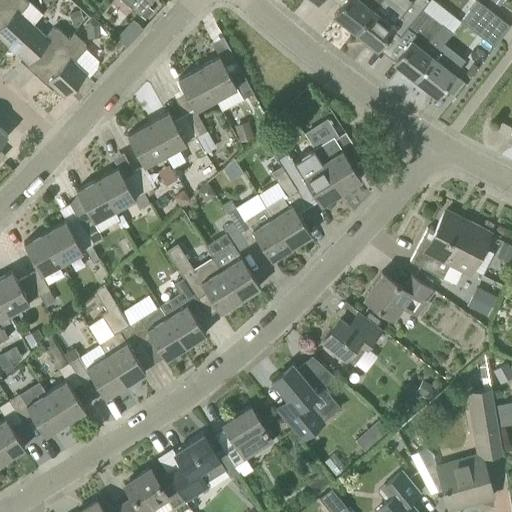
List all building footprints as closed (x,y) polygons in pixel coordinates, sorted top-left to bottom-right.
[(12,47),(33,24),(43,13),(29,0),(5,0),(0,6),(0,40),(2,38),(12,47)] [(141,14),(153,0),(136,0),(131,6),(141,14)] [(345,0),(334,14),(356,31),(379,0),(345,0)] [(413,0),(405,11),(391,0),(379,0),(356,31),(377,47),(399,20),(407,27),(422,8),(428,0),(413,0)] [(499,39),(510,25),(478,0),(476,0),(470,9),(493,26),(489,31),(499,39)] [(453,32),(434,17),(422,8),(407,27),(416,33),(394,61),(415,78),(444,42),(453,32)] [(93,16),(86,23),(87,37),(100,35),(99,23),(93,16)] [(124,43),(138,25),(129,18),(115,36),(124,43)] [(46,35),(33,24),(12,47),(22,56),(20,58),(36,74),(69,38),(58,28),(53,28),(46,35)] [(65,96),(87,73),(74,61),(86,48),(86,42),(75,32),(69,38),(36,74),(53,89),(55,87),(65,96)] [(453,92),(463,80),(454,72),(465,59),(444,42),(415,78),(437,95),(444,85),(453,92)] [(225,64),(220,55),(199,66),(216,97),(223,109),(254,92),(236,59),(225,64)] [(207,130),(196,109),(216,97),(199,66),(178,77),(195,109),(185,114),(196,135),(207,130)] [(174,120),(169,111),(148,122),(165,153),(186,142),(186,141),(189,139),(196,135),(185,114),(174,120)] [(235,124),(241,141),(252,137),(247,120),(235,124)] [(144,165),(165,153),(148,122),(127,133),(144,165)] [(0,156),(0,142),(8,134),(0,126),(0,160),(2,159),(0,156)] [(341,191),(361,178),(348,158),(358,151),(346,131),(335,138),(342,148),(323,161),(341,191)] [(234,157),(224,168),(231,179),(243,171),(234,157)] [(302,173),(296,162),(294,163),(285,169),(298,189),(308,183),(321,204),(341,191),(323,161),(302,173)] [(144,192),(156,185),(144,165),(133,171),(144,192)] [(124,176),(118,166),(97,178),(115,209),(134,198),(144,192),(133,171),(124,176)] [(288,196),(298,189),(285,169),(275,175),(288,196)] [(93,244),(104,238),(94,220),(115,209),(97,178),(76,189),(92,218),(82,223),(93,244)] [(174,196),(181,206),(191,199),(184,189),(174,196)] [(144,192),(134,198),(140,208),(150,203),(144,192)] [(289,205),(284,196),(283,195),(266,205),(273,216),(291,246),(312,233),(293,203),(289,205)] [(246,218),(245,217),(236,224),(248,244),(258,237),(271,259),(291,246),(273,216),(266,205),(246,218)] [(469,226),(463,223),(464,221),(445,211),(434,230),(427,227),(410,260),(443,277),(450,262),(456,265),(456,264),(470,271),(491,231),(472,221),(469,226)] [(72,229),(67,219),(45,230),(63,261),(83,250),(93,244),(82,223),(72,229)] [(238,251),(248,244),(236,224),(233,220),(223,226),(234,245),(238,251)] [(39,268),(28,274),(40,295),(50,290),(50,289),(41,273),(63,261),(45,230),(24,242),(39,268)] [(240,298),(260,285),(242,255),(238,251),(234,245),(214,257),(240,298)] [(181,246),(169,253),(177,266),(189,259),(181,246)] [(214,257),(194,270),(186,275),(184,276),(197,296),(207,290),(220,311),(240,298),(214,257)] [(19,279),(13,270),(0,276),(0,296),(9,312),(29,301),(40,295),(28,274),(19,279)] [(403,285),(382,271),(364,297),(393,317),(402,304),(417,313),(434,289),(412,273),(403,285)] [(160,304),(167,315),(185,345),(206,333),(187,303),(197,296),(184,276),(182,278),(174,283),(180,292),(160,304)] [(477,288),(469,305),(487,314),(496,296),(477,288)] [(1,328),(0,325),(0,317),(9,312),(0,296),(0,341),(9,337),(3,327),(1,328)] [(130,323),(117,303),(107,309),(120,330),(100,342),(100,343),(106,353),(126,383),(146,371),(133,350),(142,344),(130,323)] [(185,345),(167,315),(160,304),(130,323),(142,344),(153,337),(166,358),(185,345)] [(382,328),(358,310),(349,322),(340,315),(322,338),(354,364),(382,328)] [(68,362),(52,337),(43,342),(66,379),(46,391),(65,421),(85,409),(72,388),(82,382),(69,361),(68,362)] [(126,383),(106,353),(87,366),(75,347),(64,353),(69,361),(82,382),(92,375),(105,396),(126,383)] [(327,402),(294,362),(293,363),(295,366),(285,374),(283,371),(272,380),(287,399),(276,408),(301,439),(324,420),(316,410),(327,402)] [(476,434),(499,430),(492,388),(469,392),(476,434)] [(20,393),(10,399),(22,419),(32,413),(45,434),(65,421),(46,391),(27,404),(20,393)] [(0,451),(5,459),(25,447),(12,426),(22,419),(10,399),(0,405),(0,407),(6,417),(0,420),(0,451)] [(273,441),(250,404),(222,422),(229,432),(219,438),(216,433),(215,434),(224,449),(234,464),(238,472),(250,465),(246,458),(273,441)] [(379,419),(369,428),(379,440),(389,430),(379,419)] [(217,454),(204,433),(175,452),(183,464),(169,473),(171,477),(185,499),(208,485),(206,482),(226,469),(234,464),(224,449),(217,454)] [(426,446),(411,454),(430,492),(443,486),(437,466),(433,452),(426,446)] [(493,495),(481,453),(437,466),(443,486),(449,508),(493,495)] [(161,484),(150,467),(124,483),(133,497),(119,506),(122,511),(150,511),(147,507),(167,496),(174,506),(185,499),(171,477),(161,484)] [(376,511),(419,511),(410,500),(420,492),(402,470),(381,487),(390,497),(375,510),(376,511)] [(105,511),(98,500),(77,511),(105,511)]
